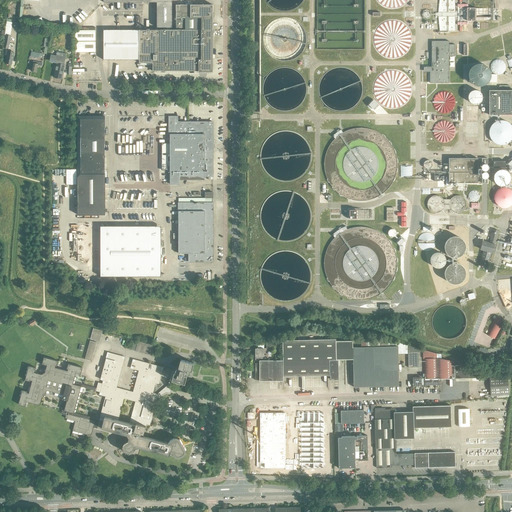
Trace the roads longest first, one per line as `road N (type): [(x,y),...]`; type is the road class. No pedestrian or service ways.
road 1 (unclassified): [(236,402),(236,94)]
road 2 (residential): [(236,94),(79,94),(0,75)]
road 3 (unclassified): [(236,402),(438,397)]
road 4 (tertiary): [(472,484),(308,491)]
